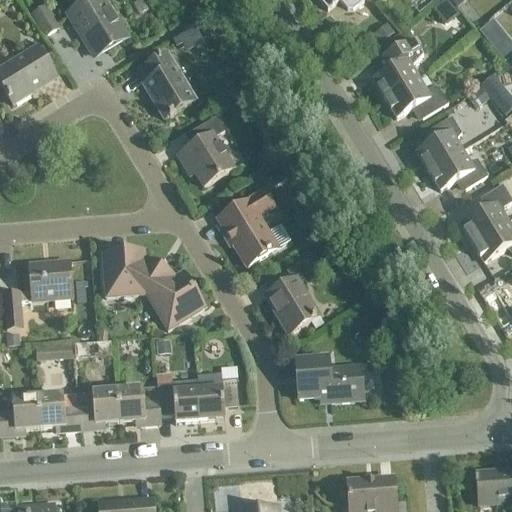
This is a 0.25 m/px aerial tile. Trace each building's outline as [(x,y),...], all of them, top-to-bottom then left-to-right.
[(315,0),(327,13),(339,3),(347,12),(352,13),(367,0),(315,0)] [(464,0),(449,0),(459,11),(468,4),(464,0)] [(93,59),(123,40),(99,1),(69,19),(93,59)] [(140,2),(133,6),(139,16),(146,12),(140,2)] [(446,4),(437,12),(447,24),(456,16),(446,4)] [(44,8),(30,17),(44,40),(59,31),(44,8)] [(386,28),(375,38),(382,46),(393,37),(386,28)] [(187,51),(203,45),(199,35),(184,41),(187,51)] [(511,47),(506,40),(492,52),(504,65),(511,58),(511,47)] [(411,71),(422,59),(413,43),(384,61),(390,71),(372,83),(384,102),(418,82),(411,71)] [(40,85),(53,78),(40,58),(39,55),(38,53),(36,51),(0,72),(0,90),(11,108),(30,97),(29,95),(41,87),(40,85)] [(162,123),(195,103),(166,57),(140,74),(147,86),(142,89),(162,123)] [(492,78),(480,88),(490,101),(503,91),(492,78)] [(424,93),(418,82),(384,102),(396,122),(414,111),(422,123),(447,107),(437,89),(424,93)] [(459,90),(454,95),(455,101),(461,104),(467,100),(466,93),(459,90)] [(479,91),(466,103),(476,114),(489,103),(479,91)] [(237,102),(229,107),(235,117),(243,112),(244,112),(238,102),(237,102)] [(427,175),(462,154),(455,143),(461,137),(450,120),(428,133),(434,144),(416,155),(427,175)] [(213,143),(223,137),(214,122),(189,137),(195,148),(177,159),(185,171),(189,168),(203,192),(232,174),(213,143)] [(468,165),(462,154),(427,175),(439,195),(458,183),(464,193),(487,180),(477,163),(468,165)] [(281,174),(268,181),(273,190),(286,182),(281,174)] [(471,247),(508,225),(502,216),(502,211),(511,205),(501,188),(479,202),(485,212),(460,228),(465,236),(464,236),(471,247)] [(264,195),(217,223),(246,271),(277,252),(290,245),(281,229),(268,237),(258,220),(273,211),(264,195)] [(511,231),(508,225),(471,247),(477,258),(478,258),(483,266),(509,251),(511,255),(511,231)] [(167,335),(203,313),(181,277),(174,281),(144,264),(144,256),(101,260),(105,302),(144,299),(167,335)] [(292,285),(295,283),(316,270),(310,260),(285,275),(292,285)] [(19,306),(71,302),(68,266),(28,269),(30,295),(2,297),(5,334),(21,332),(19,306)] [(318,321),(295,283),(292,285),(264,302),(287,339),(318,321)] [(98,336),(97,346),(105,347),(107,337),(98,336)] [(18,339),(5,340),(6,353),(19,352),(18,339)] [(169,346),(156,347),(157,361),(170,359),(169,346)] [(47,350),(35,351),(36,364),(48,363),(47,350)] [(329,408),(362,405),(359,371),(328,374),(327,362),(294,365),(298,405),(328,403),(329,408)] [(236,383),(220,384),(220,380),(195,382),(196,386),(199,427),(224,425),(223,412),(238,411),(236,383)] [(196,386),(171,388),(156,389),(156,392),(158,417),(173,416),(174,428),(199,427),(196,386)] [(156,392),(116,395),(119,428),(137,426),(138,431),(159,430),(158,417),(156,392)] [(91,398),(76,399),(79,436),(100,434),(100,429),(119,428),(116,395),(91,397),(91,398)] [(60,399),(36,401),(39,434),(58,432),(58,437),(79,436),(76,399),(60,401),(60,399)] [(0,418),(0,441),(20,441),(19,435),(39,434),(36,401),(12,403),(13,417),(0,418)] [(511,473),(475,477),(478,510),(511,506),(511,473)] [(393,511),(391,483),(346,487),(347,511),(393,511)] [(152,511),(151,502),(96,507),(96,511),(152,511)]
